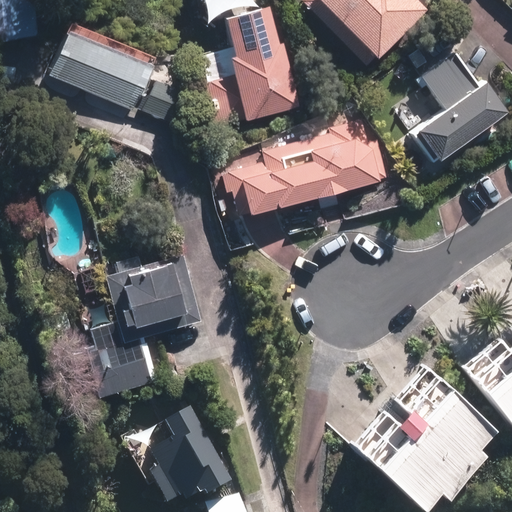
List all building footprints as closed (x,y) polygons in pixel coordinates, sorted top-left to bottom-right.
[(31,0),(0,0),(0,37),(35,33),(31,0)] [(408,0),(303,0),(366,65),(420,13),(408,0)] [(216,80),(225,120),(295,104),(281,46),(275,47),(265,8),(226,17),(239,74),(216,80)] [(150,66),(61,28),(43,71),(132,109),(150,66)] [(445,106),(408,131),(429,162),(504,111),(483,80),(475,86),(456,58),(425,78),(445,106)] [(188,93),(156,80),(143,110),(175,123),(188,93)] [(374,174),(361,125),(263,150),(266,163),(221,175),(230,211),(374,174)] [(197,319),(180,255),(110,273),(127,337),(197,319)] [(511,322),(464,361),(511,420),(511,322)] [(110,392),(159,380),(149,337),(99,349),(110,392)] [(489,420),(427,363),(355,441),(417,498),(489,420)] [(174,511),(228,483),(189,410),(131,441),(169,511),(174,511)] [(243,511),(239,495),(203,504),(205,511),(243,511)]
